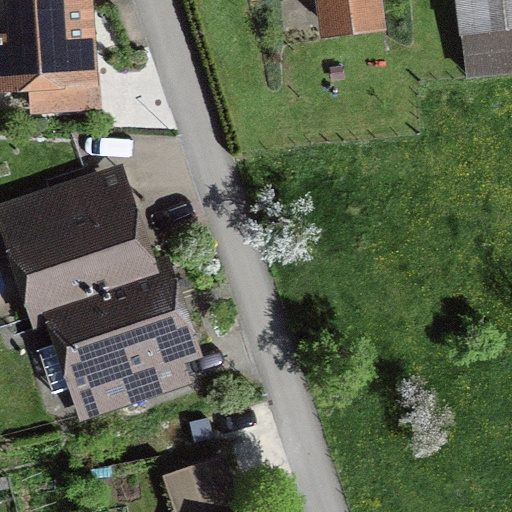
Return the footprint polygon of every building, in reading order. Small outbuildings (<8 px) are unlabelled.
[(0,0),(0,28),(95,25),(93,0),(0,0)] [(249,0),(250,7),(315,1),(320,44),(385,37),(380,0),(249,0)] [(467,82),(511,76),(511,0),(453,0),(458,40),(462,39),(467,82)] [(97,77),(95,25),(0,28),(0,101),(29,101),(30,116),(103,113),(101,77),(97,77)] [(0,203),(0,237),(27,320),(160,277),(156,263),(123,163),(0,203)] [(160,277),(27,320),(33,337),(45,333),(49,348),(37,352),(52,397),(69,391),(79,424),(192,387),(185,368),(203,362),(169,259),(156,263),(160,277)] [(241,511),(224,457),(163,477),(173,511),(241,511)] [(0,491),(10,490),(8,478),(0,479),(0,491)]
